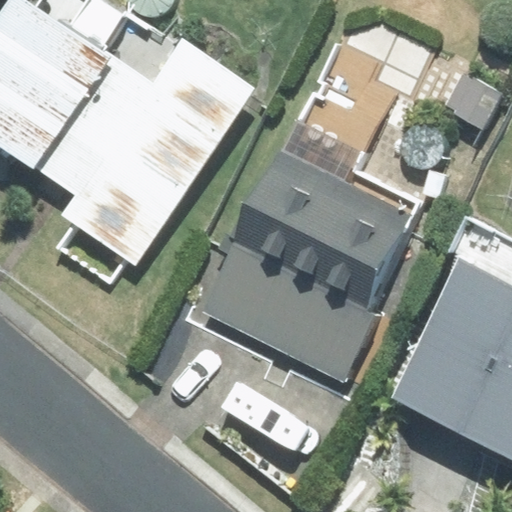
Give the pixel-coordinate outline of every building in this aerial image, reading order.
[(0,0),(0,157),(28,176),(53,138),(93,165),(56,219),(130,270),(248,91),(177,44),(148,89),(96,56),(119,21),(87,0),(0,0)] [(498,100),(460,79),(442,112),(478,134),(498,100)] [(282,141),(198,321),(340,386),(371,320),(361,315),(404,221),(313,178),(322,159),(282,141)] [(424,175),(420,198),(435,201),(439,178),(424,175)] [(511,296),(452,268),(383,412),(511,472),(511,296)]
